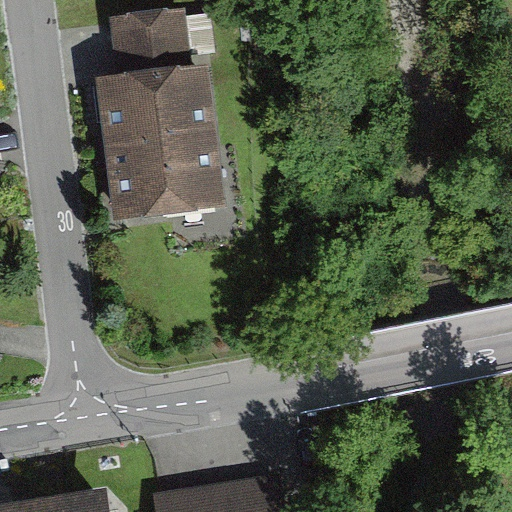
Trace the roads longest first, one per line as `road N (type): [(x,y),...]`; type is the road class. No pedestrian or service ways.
road 1 (tertiary): [(511,339),(157,408),(87,411)]
road 2 (residential): [(87,411),(33,0)]
